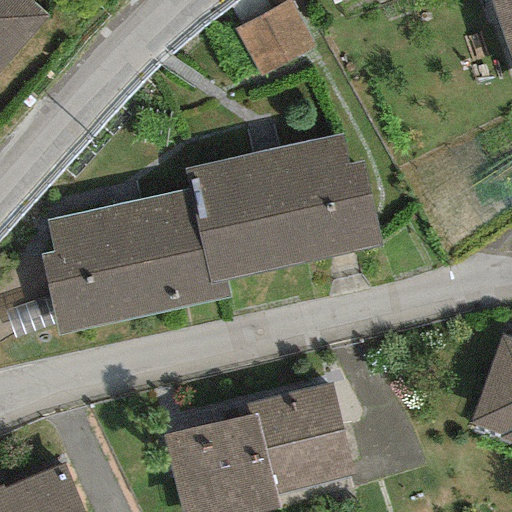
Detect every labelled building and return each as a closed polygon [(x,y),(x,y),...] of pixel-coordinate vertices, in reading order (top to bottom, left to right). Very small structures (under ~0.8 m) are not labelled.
[(4,0),(0,0),(0,72),(38,32),(4,0)] [(511,0),(478,0),(511,100),(511,0)] [(282,13),(223,37),(247,93),(305,69),(282,13)] [(163,203),(30,230),(36,260),(20,264),(38,353),(217,317),(206,295),(369,262),(344,140),(158,179),(163,203)] [(511,356),(487,347),(450,444),(511,467),(511,356)] [(320,402),(148,447),(164,511),(290,511),(344,498),(320,402)] [(69,511),(54,478),(0,501),(0,511),(69,511)]
